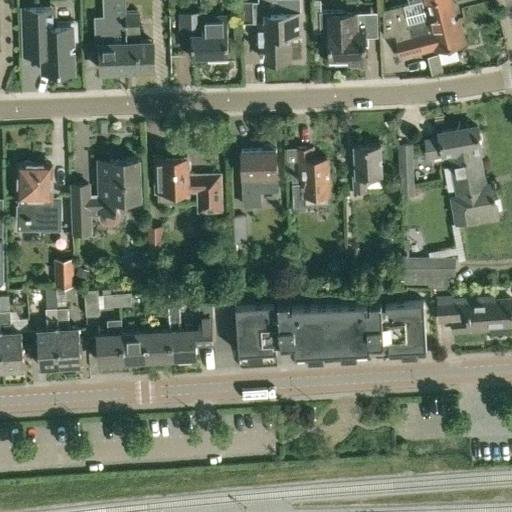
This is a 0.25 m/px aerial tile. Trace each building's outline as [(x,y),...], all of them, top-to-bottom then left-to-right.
[(100,41),(101,69),(127,68),(125,7),(125,0),(113,0),(114,13),(113,13),(114,30),(100,31),(101,41),(100,41)] [(263,51),(263,59),(290,58),(289,32),(301,32),(300,12),(278,12),(277,0),(255,0),(240,0),(241,21),(257,21),(258,49),(260,49),(260,51),(263,51)] [(377,11),(365,11),(365,12),(356,12),(356,11),(344,12),(344,10),(320,10),(320,0),(312,0),(313,32),(321,32),(321,45),(329,45),(329,61),(366,60),(365,35),(378,35),(377,11)] [(455,18),(450,0),(426,0),(431,16),(409,22),(404,3),(383,9),(384,35),(395,34),(397,39),(396,39),(400,55),(435,46),(436,49),(464,41),(458,17),(455,18)] [(23,56),(41,55),(41,58),(43,58),(43,72),(52,71),(52,76),(68,75),(68,71),(74,71),(72,38),(79,38),(78,18),(56,19),(55,7),(44,8),(27,8),(21,8),(23,56)] [(138,7),(125,7),(127,68),(154,67),(153,39),(139,40),(138,7)] [(228,53),(227,13),(203,14),(202,11),(180,11),(181,33),(191,33),(192,55),(208,54),(208,59),(227,58),(227,53),(228,53)] [(455,172),(481,167),(478,150),(481,150),(481,151),(482,151),(477,123),(439,131),(440,136),(426,139),(429,154),(451,150),(455,172)] [(380,142),(354,143),(355,174),(353,174),(354,191),(366,190),(366,174),(382,174),(380,142)] [(412,142),(399,142),(398,142),(400,194),(414,194),(412,142)] [(277,189),(276,147),(273,147),(269,144),(264,144),(261,148),(241,148),(242,175),(243,204),(260,203),(259,190),(277,189)] [(329,203),(329,192),(327,156),(309,157),(308,146),(296,147),(297,162),(287,163),(287,178),(292,177),(293,209),(307,208),(307,204),(329,203)] [(174,190),(196,189),(197,212),(224,211),(222,171),(188,172),(188,170),(191,167),(191,161),(187,159),(187,153),(157,154),(158,177),(156,177),(156,190),(158,190),(159,202),(174,202),(174,190)] [(89,182),(73,182),(74,231),(90,230),(90,214),(100,214),(102,219),(105,222),(113,222),(117,219),(119,213),(117,207),(117,197),(140,197),(139,156),(109,157),(110,171),(99,171),(100,196),(89,196),(89,182)] [(61,201),(51,201),(52,162),(19,161),(17,217),(42,217),(42,228),(61,228),(61,201)] [(481,167),(455,172),(459,194),(452,195),(457,220),(477,217),(476,212),(487,210),(488,213),(498,211),(493,182),(482,184),(481,180),(483,179),(481,167)] [(247,214),(234,215),(233,215),(234,241),(247,240),(247,214)] [(149,224),(149,252),(164,252),(163,224),(149,224)] [(455,274),(456,255),(404,255),(404,260),(404,278),(403,283),(419,284),(419,274),(455,274)] [(74,257),(53,257),(54,285),(75,284),(74,257)] [(404,260),(392,260),(391,278),(404,278),(404,260)] [(6,287),(0,287),(0,312),(3,367),(24,366),(22,329),(11,330),(10,310),(9,294),(6,294),(6,287)] [(193,358),(192,354),(196,354),(196,342),(214,341),(212,313),(199,314),(200,326),(180,327),(178,304),(182,304),(181,287),(167,288),(168,293),(169,305),(170,328),(173,356),(180,355),(181,358),(183,360),(191,360),(193,358)] [(84,289),(85,305),(86,314),(100,313),(98,288),(84,289)] [(55,291),(45,292),(46,307),(56,307),(55,291)] [(131,291),(119,292),(120,304),(132,303),(131,291)] [(119,292),(103,293),(104,305),(120,304),(119,292)] [(155,306),(169,305),(168,293),(154,294),(155,306)] [(439,297),(440,319),(453,318),(453,330),(469,329),(487,328),(487,325),(511,323),(511,297),(485,300),(485,297),(452,299),(452,296),(439,297)] [(290,299),(236,302),(239,351),(277,349),(277,343),(295,342),(295,350),(371,346),(371,342),(388,341),(389,349),(427,347),(424,298),(382,300),(382,298),(368,299),(368,297),(291,302),(290,299)] [(67,306),(57,307),(60,364),(81,362),(79,325),(68,326),(67,306)] [(40,365),(60,364),(57,307),(46,308),(48,327),(37,328),(40,365)] [(97,332),(99,360),(124,359),(122,331),(121,318),(108,319),(108,332),(97,332)] [(170,328),(146,329),(148,357),(173,356),(170,328)] [(146,329),(122,331),(124,359),(148,357),(146,329)]
